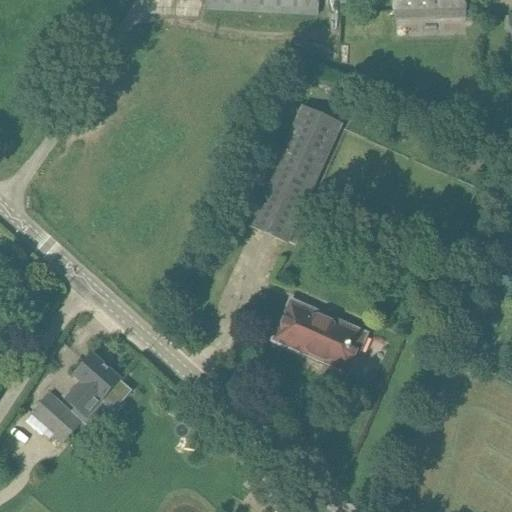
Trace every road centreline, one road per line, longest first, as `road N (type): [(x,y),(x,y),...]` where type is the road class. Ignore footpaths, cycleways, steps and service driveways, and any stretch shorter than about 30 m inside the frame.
road 1 (tertiary): [(332,511),(79,282)]
road 2 (unclassified): [(0,209),(135,0)]
road 3 (unclassified): [(0,405),(79,282)]
